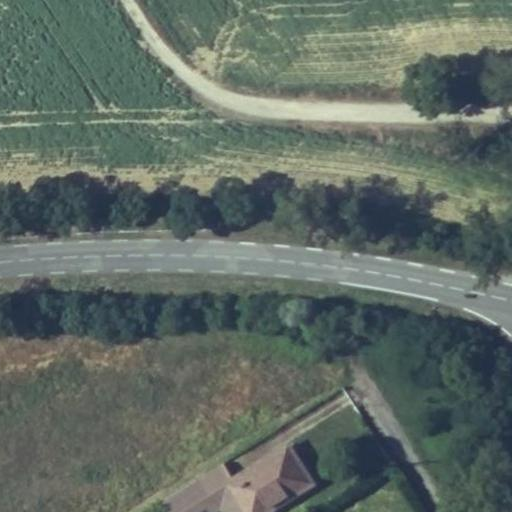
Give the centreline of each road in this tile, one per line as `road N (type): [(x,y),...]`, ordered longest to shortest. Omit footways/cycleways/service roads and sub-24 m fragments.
road 1 (tertiary): [(0,262),(216,256),(372,271),(511,301)]
road 2 (unclassified): [(511,117),(240,103),(190,78)]
